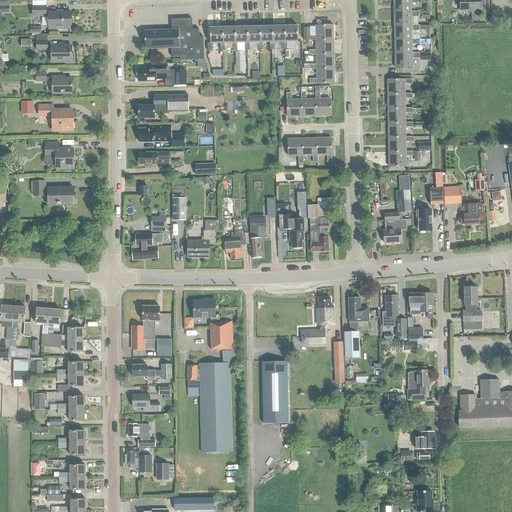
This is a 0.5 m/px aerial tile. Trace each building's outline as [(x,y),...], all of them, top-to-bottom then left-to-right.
[(393,0),(394,12),(411,12),(411,3),(418,3),(417,0),(393,0)] [(459,0),(460,11),(481,10),(481,9),(482,7),(482,3),(481,2),(480,0),(459,0)] [(49,16),(49,29),(71,29),(70,12),(46,13),(46,7),(32,7),(32,16),(49,16)] [(394,12),(394,26),(412,25),(411,17),(418,17),(418,12),(411,12),(394,12)] [(145,31),(145,36),(143,36),(143,44),(145,44),(145,49),(171,48),(171,57),(180,57),(180,61),(204,60),(203,37),(200,37),(199,29),(193,30),(192,19),(171,20),(172,30),(145,31)] [(309,41),(316,40),(333,40),(332,25),(316,26),(316,36),(309,36),(309,41)] [(412,25),(394,26),(394,40),(412,39),(412,31),(419,31),(418,26),(412,25)] [(272,26),(260,27),(260,43),(257,43),(257,50),(261,50),(262,43),(269,43),(272,43),(272,26)] [(284,26),(272,26),(272,43),(269,43),(269,50),(274,50),(274,43),(282,43),(285,42),(284,26)] [(297,26),(284,26),(285,42),(282,43),(282,50),(286,50),(286,42),(298,42),(297,26)] [(220,44),(222,44),(222,27),(210,27),(210,44),(207,44),(208,51),(212,51),(212,44),(220,44)] [(224,49),(232,49),(232,43),(234,43),(234,27),(222,27),(222,44),(220,44),(220,51),(224,51),(224,49)] [(244,43),(247,43),(247,27),(234,27),(234,43),(232,43),(232,49),(232,51),(237,51),(237,43),(244,43)] [(260,27),(259,27),(247,27),(247,43),(244,43),(244,50),(249,50),(249,43),(257,43),(260,43),(260,27)] [(394,40),(395,54),(412,53),(412,45),(419,45),(419,39),(412,39),(394,40)] [(309,55),(316,55),(333,54),(333,40),(316,40),(316,50),(309,51),(309,55)] [(46,50),(46,42),(36,42),(36,50),(46,50)] [(65,61),(65,63),(73,63),(73,53),(71,54),(71,47),(51,47),(51,62),(65,61)] [(412,53),(395,54),(395,67),(413,67),(412,59),(419,59),(419,53),(412,53)] [(309,69),(316,69),(333,68),(333,54),(316,55),(316,65),(309,65),(309,69)] [(155,81),(155,79),(174,79),(174,86),(186,86),(186,71),(166,71),(166,66),(150,66),(150,69),(138,69),(139,82),(155,81)] [(333,68),(316,69),(317,79),(310,79),(310,84),(334,83),(333,68)] [(52,81),(52,94),(72,94),(71,79),(60,79),(60,77),(52,77),(52,78),(46,78),(46,73),(36,73),(36,82),(46,82),(46,81),(52,81)] [(387,79),(388,94),(404,94),(404,84),(412,84),(412,79),(387,79)] [(301,117),(301,100),(291,100),(291,93),(287,93),(287,117),(301,117)] [(301,93),(301,100),(301,117),(316,117),(316,99),(306,100),(305,93),(301,93)] [(315,93),(316,99),(316,117),(331,116),(330,99),(320,100),(320,93),(315,93)] [(388,94),(388,109),(405,108),(405,99),(412,98),(412,94),(404,94),(388,94)] [(168,111),(188,110),(188,95),(153,96),(154,106),(138,106),(138,119),(154,118),(154,114),(168,113),(168,111)] [(247,101),(248,113),(259,113),(258,100),(247,101)] [(34,114),(33,102),(21,102),(21,115),(34,114)] [(52,115),(53,132),(72,131),(72,110),(53,111),(53,105),(39,106),(39,116),(52,115)] [(388,109),(388,123),(405,122),(405,113),(412,113),(412,108),(405,108),(388,109)] [(388,123),(388,137),(405,137),(405,128),(412,127),(412,123),(405,122),(388,123)] [(139,142),(171,142),(171,148),(184,147),(184,134),(171,135),(171,125),(148,126),(148,129),(139,129),(139,142)] [(388,137),(389,152),(406,152),(405,142),(413,142),(413,137),(405,137),(388,137)] [(331,138),(317,139),(317,156),(327,156),(327,163),(332,163),(331,138)] [(303,156),(303,139),(288,139),(288,157),(298,156),(298,163),(303,163),(303,156)] [(317,139),(303,139),(303,156),(312,156),(312,163),(317,163),(317,156),(317,139)] [(51,163),(56,163),(56,169),(66,169),(66,171),(72,171),(72,169),(73,169),(73,149),(59,150),(58,144),(45,144),(46,156),(46,158),(46,160),(44,162),(45,163),(47,165),(50,165),(51,163)] [(406,152),(389,152),(389,167),(406,166),(406,156),(413,156),(413,151),(406,152)] [(169,164),(169,159),(169,152),(157,153),(157,152),(146,153),(146,154),(139,154),(139,164),(169,164)] [(195,165),(196,176),(216,175),(215,164),(195,165)] [(487,180),(477,179),(477,190),(487,190),(487,180)] [(48,196),(48,206),(74,205),(74,188),(45,189),(45,182),(33,182),(34,196),(48,196)] [(461,203),(460,187),(445,188),(446,204),(461,203)] [(279,189),(280,202),(288,201),(288,189),(279,189)] [(402,203),(402,213),(411,212),(410,191),(395,192),(396,203),(402,203)] [(443,192),(430,193),(430,205),(443,204),(443,192)] [(327,219),(333,219),(333,209),(333,198),(321,199),(317,200),(318,205),(307,206),(308,219),(310,219),(310,243),(311,243),(311,252),(328,251),(328,231),(328,223),(327,223),(327,219)] [(172,211),(186,211),(186,199),(172,199),(172,211)] [(231,199),(221,199),(221,214),(225,214),(225,211),(232,211),(231,199)] [(464,217),(460,217),(459,219),(459,223),(461,225),(465,225),(465,226),(479,225),(479,221),(482,221),(481,204),(463,205),(464,215),(464,217)] [(305,205),(296,205),(297,213),(305,213),(305,205)] [(432,231),(431,217),(431,210),(416,210),(416,218),(419,217),(419,232),(432,231)] [(245,211),(235,212),(235,219),(246,219),(245,211)] [(383,231),(384,244),(401,243),(400,230),(407,230),(406,220),(399,220),(399,213),(384,214),(385,222),(386,231),(383,231)] [(250,239),(252,259),(261,258),(260,239),(257,239),(257,227),(257,215),(249,215),(250,239)] [(302,241),(304,241),(303,231),(301,232),(301,223),(292,224),(292,215),(283,215),(283,230),(290,230),(291,232),(289,232),(290,242),(292,242),(292,249),(302,249),(302,241)] [(151,232),(165,233),(165,219),(151,218),(151,232)] [(237,225),(234,226),(234,230),(241,229),(242,234),(247,234),(246,219),(235,219),(235,222),(237,221),(237,225)] [(209,245),(216,245),(216,232),(203,232),(203,241),(188,241),(188,258),(209,258),(209,245)] [(230,253),(231,260),(241,259),(240,246),(249,245),(248,234),(247,234),(242,234),(234,235),(231,235),(231,240),(225,240),(226,253),(230,253)] [(134,247),(132,247),(133,260),(158,258),(157,249),(157,243),(156,243),(152,243),(152,235),(136,235),(136,243),(134,243),(134,247)] [(464,288),(465,305),(465,312),(463,312),(463,322),(481,321),(481,311),(477,311),(477,305),(477,288),(464,288)] [(420,315),(420,312),(427,312),(428,318),(432,317),(432,312),(432,297),(429,297),(429,294),(427,292),(422,292),(420,294),(409,294),(410,307),(410,315),(420,315)] [(385,296),(386,317),(393,317),(393,324),(396,324),(397,337),(407,337),(406,320),(398,320),(398,317),(397,296),(385,296)] [(316,309),(316,325),(333,324),(332,305),(330,306),(330,298),(318,298),(318,309),(316,309)] [(349,300),(349,299),(348,299),(349,316),(350,316),(350,331),(358,330),(358,322),(361,322),(361,320),(368,320),(368,322),(369,322),(368,308),(360,308),(360,298),(351,299),(351,300),(349,300)] [(210,322),(211,351),(232,350),(231,322),(219,322),(219,315),(215,315),(214,300),(206,300),(206,301),(193,302),(193,318),(211,317),(211,322),(210,322)] [(0,324),(0,326),(7,327),(6,339),(11,340),(12,328),(12,322),(13,307),(1,306),(0,324)] [(159,321),(159,307),(142,306),(142,321),(143,321),(143,326),(132,326),(132,334),(132,350),(144,351),(144,332),(154,332),(154,321),(159,321)] [(12,322),(12,328),(11,340),(16,340),(17,322),(24,323),(25,308),(13,307),(12,322)] [(36,309),(36,323),(43,324),(42,334),(47,334),(48,324),(49,309),(36,309)] [(48,324),(47,334),(52,335),(53,335),(54,325),(60,325),(61,310),(49,309),(48,324)] [(294,332),(294,319),(256,320),(256,332),(294,332)] [(68,328),(68,341),(83,340),(83,328),(68,328)] [(408,329),(408,339),(423,339),(422,328),(408,329)] [(360,358),(359,332),(344,333),(345,359),(360,358)] [(157,339),(157,356),(171,356),(171,339),(157,339)] [(83,340),(68,341),(68,353),(83,352),(83,340)] [(402,342),(402,351),(421,351),(421,342),(402,342)] [(0,358),(9,359),(9,349),(0,348),(0,358)] [(13,361),(13,380),(22,380),(22,388),(28,388),(28,380),(28,361),(13,361)] [(43,374),(42,361),(32,362),(33,374),(43,374)] [(68,363),(69,375),(83,375),(83,362),(68,363)] [(199,373),(201,452),(232,452),(230,363),(199,364),(199,371),(197,371),(197,366),(187,366),(188,381),(197,380),(197,373),(199,373)] [(132,377),(147,377),(147,381),(155,381),(154,377),(161,376),(161,379),(171,379),(171,365),(161,365),(161,371),(154,371),(147,371),(147,365),(132,366),(132,377)] [(287,365),(263,366),(265,426),(290,425),(287,365)] [(408,374),(409,391),(407,391),(408,400),(426,400),(425,392),(428,392),(428,387),(428,371),(416,371),(416,372),(410,373),(408,374)] [(83,375),(69,375),(69,387),(84,387),(83,375)] [(476,396),(460,396),(461,411),(459,411),(460,428),(511,426),(511,391),(505,392),(505,393),(499,393),(499,380),(480,380),(481,398),(482,398),(482,399),(476,399),(476,396)] [(45,406),(45,394),(34,394),(34,407),(45,406)] [(149,395),(133,395),(133,408),(143,408),(144,412),(159,412),(159,403),(149,403),(149,395)] [(69,397),(69,409),(84,409),(84,397),(69,397)] [(84,409),(69,409),(69,421),(84,421),(84,409)] [(138,440),(138,447),(155,447),(155,440),(149,440),(149,425),(129,425),(129,437),(140,437),(140,440),(138,440)] [(70,431),(70,443),(85,443),(84,431),(70,431)] [(422,433),(422,438),(415,438),(415,449),(422,449),(424,449),(424,453),(416,453),(416,460),(429,460),(429,453),(429,449),(434,448),(433,432),(422,433)] [(85,443),(70,443),(70,456),(85,455),(85,443)] [(414,461),(414,451),(402,451),(402,461),(414,461)] [(136,459),(136,452),(127,452),(127,455),(125,456),(125,465),(130,465),(130,469),(139,469),(139,473),(152,472),(151,456),(139,456),(139,459),(136,459)] [(156,463),(156,480),(168,480),(168,479),(173,479),(173,465),(168,465),(168,463),(156,463)] [(70,466),(70,478),(85,477),(85,465),(70,466)] [(85,477),(70,478),(71,490),(85,490),(85,477)] [(416,499),(417,511),(433,511),(433,499),(432,499),(432,490),(417,491),(417,499),(416,499)] [(71,500),(71,511),(86,511),(86,500),(71,500)]
